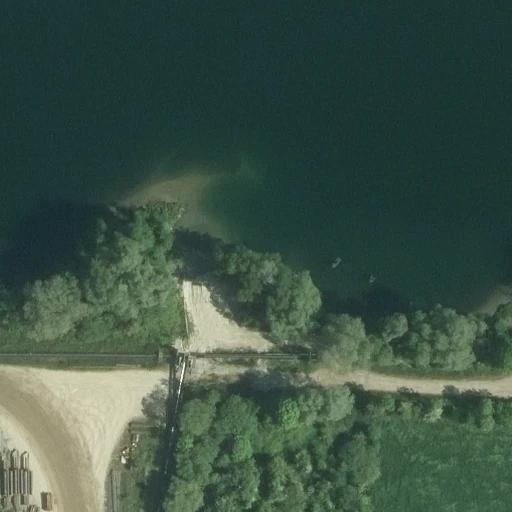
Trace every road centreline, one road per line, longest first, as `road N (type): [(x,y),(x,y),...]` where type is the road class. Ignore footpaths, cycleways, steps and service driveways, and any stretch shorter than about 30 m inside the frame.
road 1 (track): [(511,393),(208,377),(29,380)]
road 2 (track): [(0,380),(29,380),(71,439),(81,511)]
